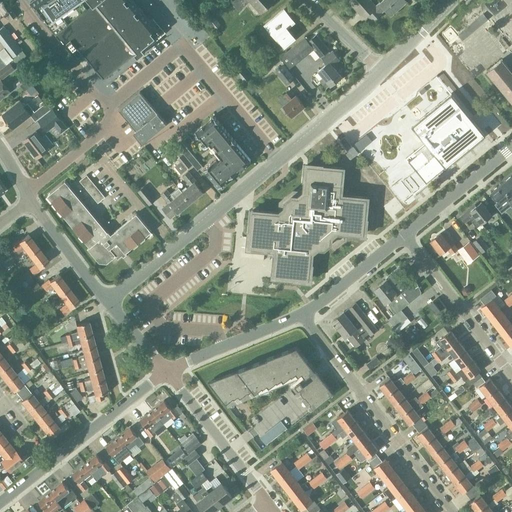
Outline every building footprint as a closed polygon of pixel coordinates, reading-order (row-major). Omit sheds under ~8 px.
[(33,0),(31,2),(46,23),(77,60),(84,55),(104,79),(135,53),(138,57),(146,51),(142,47),(160,32),(133,0),(33,0)] [(239,11),(250,1),(261,13),(275,1),(274,0),(231,0),(231,1),(239,11)] [(382,0),(381,2),(380,1),(376,6),(370,0),(347,0),(364,18),(367,15),(373,22),(387,9),(391,14),(406,0),(382,0)] [(12,10),(6,14),(11,20),(16,17),(12,10)] [(282,11),(271,21),(281,33),(277,36),(285,46),(294,38),(286,28),(294,22),(287,14),(286,15),(282,11)] [(481,14),(458,36),(463,41),(486,20),(481,14)] [(207,22),(214,30),(221,24),(214,16),(207,22)] [(4,48),(13,60),(14,59),(13,57),(23,50),(4,26),(0,29),(0,42),(4,48)] [(286,53),(280,58),(288,69),(294,64),(296,65),(314,50),(320,58),(321,57),(323,59),(322,59),(326,64),(319,71),(324,77),(319,81),(325,88),(330,84),(331,85),(342,76),(333,66),(340,60),(333,50),(330,52),(329,51),(330,50),(317,34),(310,40),(306,36),(286,53)] [(0,58),(6,65),(9,62),(10,62),(13,60),(4,48),(0,51),(0,58)] [(511,70),(511,71),(502,59),(487,71),(511,101),(511,70)] [(9,62),(6,65),(0,69),(0,77),(2,79),(15,69),(10,62),(9,62)] [(255,77),(243,62),(231,72),(244,86),(255,77)] [(295,78),(284,64),(275,71),(286,85),(295,78)] [(0,80),(0,99),(10,92),(0,80)] [(247,89),(252,94),(255,91),(255,87),(253,84),(247,89)] [(140,89),(117,106),(141,139),(164,122),(140,89)] [(283,106),(284,106),(292,116),(305,106),(297,95),(296,96),(291,90),(278,100),(283,106)] [(426,183),(479,140),(465,123),(472,118),(451,93),(418,121),(425,128),(418,134),(428,145),(413,158),(408,162),(426,183)] [(33,99),(38,105),(44,100),(39,94),(33,99)] [(28,103),(24,106),(19,101),(2,115),(14,129),(31,115),(36,121),(51,109),(47,103),(35,112),(28,103)] [(53,110),(38,121),(47,132),(55,126),(61,133),(68,128),(53,110)] [(214,116),(195,131),(207,145),(210,142),(212,145),(214,143),(218,148),(216,150),(222,157),(218,161),(217,159),(204,169),(219,187),(251,160),(214,116)] [(141,140),(144,143),(166,126),(163,122),(141,140)] [(23,141),(37,158),(49,149),(35,131),(23,141)] [(184,140),(188,145),(193,141),(189,136),(184,140)] [(177,146),(196,168),(198,171),(203,167),(181,142),(177,146)] [(358,142),(354,144),(360,151),(363,149),(358,142)] [(163,159),(169,166),(174,161),(168,154),(163,159)] [(192,165),(183,154),(177,159),(186,170),(192,165)] [(86,157),(76,165),(81,170),(91,162),(86,157)] [(266,212),(253,210),(251,230),(249,246),(263,248),(276,249),(275,266),(274,276),(292,278),(310,279),(311,266),(312,252),(315,249),(318,247),(324,248),(330,243),(331,236),(338,231),(348,232),(361,234),(365,234),(367,215),(367,208),(368,198),(355,197),(341,195),(343,182),(344,169),(326,167),(308,165),(306,179),(305,192),(299,191),(294,190),(287,196),(281,202),(280,213),(266,212)] [(182,192),(191,202),(203,192),(199,187),(201,185),(189,171),(182,177),(189,186),(182,192)] [(80,181),(98,203),(105,197),(87,175),(80,181)] [(511,175),(502,184),(511,196),(511,175)] [(65,181),(47,196),(89,247),(87,249),(99,263),(107,264),(115,257),(118,259),(151,232),(137,214),(111,234),(109,231),(107,232),(65,181)] [(138,192),(149,206),(156,200),(148,190),(151,188),(147,184),(138,192)] [(511,196),(502,184),(492,192),(501,203),(506,200),(511,207),(511,196)] [(191,202),(182,192),(178,187),(171,193),(167,189),(161,194),(169,203),(162,208),(170,218),(191,202)] [(482,223),(492,214),(482,202),(474,208),(473,207),(461,216),(466,222),(470,219),(477,228),(482,223)] [(27,229),(7,245),(58,310),(59,310),(62,313),(61,313),(81,382),(37,417),(52,435),(103,394),(98,375),(103,374),(84,307),(83,307),(75,297),(78,294),(27,229)] [(446,232),(443,235),(441,233),(431,240),(441,253),(447,248),(452,255),(458,251),(468,264),(480,255),(470,242),(459,250),(446,232)] [(473,242),(481,253),(488,248),(480,237),(473,242)] [(388,275),(390,278),(410,302),(422,292),(400,266),(388,275)] [(410,302),(390,278),(388,280),(387,279),(375,289),(387,302),(388,301),(397,312),(390,318),(397,327),(408,318),(401,310),(410,302)] [(425,278),(418,283),(420,287),(428,283),(425,278)] [(489,317),(500,309),(493,299),(496,296),(492,290),(480,298),(485,305),(482,307),(489,317)] [(341,330),(343,333),(349,328),(354,323),(358,328),(363,324),(366,328),(373,323),(370,319),(362,309),(356,302),(344,311),(333,320),(341,330)] [(433,302),(428,306),(436,315),(441,311),(433,302)] [(500,309),(489,317),(497,326),(507,318),(500,309)] [(511,322),(511,323),(507,318),(497,326),(504,337),(511,330),(511,322)] [(378,328),(373,323),(366,328),(363,324),(358,328),(354,323),(349,328),(343,333),(346,336),(347,335),(356,346),(378,328)] [(451,330),(440,338),(436,341),(440,347),(438,349),(431,353),(435,358),(436,357),(438,355),(439,356),(441,354),(459,340),(451,330)] [(5,342),(10,353),(23,348),(19,337),(5,342)] [(396,339),(393,345),(398,348),(402,342),(396,339)] [(436,357),(435,358),(439,363),(445,358),(452,353),(456,358),(466,350),(459,340),(441,354),(439,356),(438,355),(436,357)] [(66,341),(50,345),(51,352),(67,348),(66,341)] [(209,382),(226,404),(226,403),(233,398),(234,398),(238,395),(240,398),(248,392),(249,393),(253,389),(255,392),(262,386),(263,387),(267,383),(269,386),(277,380),(277,381),(282,377),(284,380),(291,374),(292,375),(296,372),(298,375),(302,372),(305,375),(295,383),(313,408),(314,409),(333,393),(297,346),(209,382)] [(413,352),(416,356),(421,352),(417,348),(412,351),(413,352)] [(466,350),(456,358),(463,368),(474,360),(466,350)] [(376,356),(367,362),(372,368),(380,362),(376,356)] [(453,375),(451,377),(455,382),(460,378),(462,376),(469,387),(474,383),(470,378),(471,378),(478,372),(481,370),(474,360),(463,368),(456,373),(457,374),(454,376),(453,375)] [(424,367),(427,371),(433,366),(434,366),(431,361),(429,363),(424,367)] [(401,377),(394,383),(390,377),(380,385),(388,395),(398,387),(405,382),(414,375),(421,369),(418,364),(410,370),(412,372),(402,379),(401,377)] [(486,381),(478,372),(471,378),(470,378),(474,383),(477,388),(480,386),(486,381)] [(414,375),(405,382),(406,384),(415,377),(414,375)] [(490,378),(486,381),(480,386),(487,396),(498,388),(490,378)] [(441,387),(447,389),(449,383),(443,381),(441,387)] [(409,402),(405,397),(395,404),(402,414),(436,388),(434,386),(427,391),(427,392),(418,399),(416,397),(409,402)] [(405,397),(398,387),(388,395),(395,404),(405,397)] [(439,392),(436,388),(402,414),(410,424),(412,423),(420,417),(416,412),(423,406),(422,404),(431,397),(432,398),(439,392)] [(498,388),(487,396),(495,405),(505,398),(498,388)] [(511,406),(505,398),(495,405),(500,413),(502,415),(511,407),(511,406)] [(469,406),(473,412),(482,405),(478,399),(469,406)] [(164,400),(152,409),(159,418),(167,411),(171,408),(164,400)] [(511,422),(511,407),(502,415),(496,419),(501,425),(506,421),(509,425),(511,422)] [(159,418),(152,409),(140,419),(147,428),(145,430),(151,437),(156,433),(155,431),(164,425),(159,419),(159,418)] [(346,428),(356,420),(348,410),(338,418),(346,428)] [(427,426),(420,417),(412,423),(419,432),(427,426)] [(435,436),(425,443),(433,453),(442,445),(439,441),(446,435),(445,433),(456,425),(457,426),(462,422),(459,418),(453,422),(442,431),(435,436)] [(483,425),(485,428),(495,421),(493,418),(483,425)] [(473,428),(480,423),(478,419),(470,424),(473,428)] [(280,420),(260,436),(266,443),(286,427),(280,420)] [(356,420),(346,428),(335,436),(333,433),(327,438),(331,444),(341,436),(343,438),(350,433),(353,438),(363,430),(356,420)] [(442,431),(453,422),(451,420),(440,428),(442,431)] [(485,428),(487,431),(493,427),(497,424),(495,421),(485,428)] [(511,422),(509,425),(511,428),(511,431),(506,436),(508,438),(498,445),(500,447),(510,440),(511,439),(511,438),(511,422)] [(427,426),(419,432),(418,434),(425,443),(435,436),(427,426)] [(131,427),(118,437),(129,450),(135,446),(137,445),(139,447),(144,443),(138,435),(137,435),(131,427)] [(480,437),(487,431),(485,428),(477,434),(480,437)] [(307,433),(312,439),(317,435),(312,429),(307,433)] [(370,439),(363,430),(353,438),(360,446),(370,439)] [(195,449),(202,444),(194,433),(181,443),(190,454),(195,449)] [(442,445),(433,453),(440,463),(474,436),(471,433),(463,439),(464,440),(459,444),(458,442),(447,451),(442,445)] [(492,438),(490,435),(483,441),(485,444),(492,438)] [(474,436),(440,463),(447,472),(457,465),(454,461),(459,457),(455,452),(458,450),(460,453),(469,446),(466,443),(474,437),(474,436)] [(129,450),(118,437),(106,447),(113,455),(113,456),(119,464),(132,454),(129,450)] [(331,444),(327,438),(320,443),(324,449),(331,444)] [(377,448),(370,439),(360,446),(367,455),(374,450),(377,448)] [(511,443),(510,440),(500,447),(500,448),(502,451),(511,443)] [(0,461),(15,450),(8,441),(0,446),(0,451),(1,453),(0,454),(0,461)] [(346,447),(351,454),(359,448),(353,441),(346,447)] [(183,459),(187,455),(180,446),(164,459),(171,469),(183,459)] [(457,465),(447,472),(455,482),(487,457),(489,456),(481,447),(469,456),(473,461),(478,457),(480,460),(471,467),(469,465),(462,470),(457,465)] [(502,451),(500,448),(494,452),(497,457),(504,453),(502,451)] [(195,449),(183,459),(188,465),(200,455),(195,449)] [(22,459),(15,450),(0,461),(0,468),(1,468),(1,469),(6,465),(9,470),(13,468),(12,467),(22,459)] [(382,462),(374,450),(367,455),(365,456),(374,468),(376,467),(382,462)] [(301,458),(305,464),(312,459),(307,453),(301,458)] [(348,453),(341,457),(345,462),(339,467),(340,469),(352,459),(348,453)] [(84,464),(93,475),(99,470),(103,476),(111,469),(105,461),(104,463),(97,454),(84,464)] [(345,462),(341,457),(335,462),(339,467),(345,462)] [(487,457),(455,482),(463,492),(464,491),(472,484),(469,480),(479,472),(478,470),(484,466),(485,467),(491,462),(487,457)] [(294,463),(296,466),(299,469),(305,464),(301,458),(294,463)] [(155,482),(171,469),(163,459),(147,471),(155,482)] [(386,459),(382,462),(376,467),(383,477),(393,469),(386,459)] [(280,479),(290,471),(282,461),(272,469),(280,479)] [(93,475),(84,464),(73,473),(80,482),(77,484),(83,492),(89,487),(83,480),(85,478),(88,481),(94,476),(93,475)] [(291,468),(298,478),(303,475),(295,465),(291,468)] [(493,478),(501,472),(496,465),(488,471),(493,478)] [(118,471),(127,483),(133,478),(123,466),(118,471)] [(336,474),(343,483),(351,477),(344,468),(336,474)] [(401,479),(393,469),(383,477),(391,487),(401,479)] [(127,483),(118,471),(111,476),(122,489),(128,484),(127,483)] [(202,471),(196,476),(203,484),(209,479),(202,471)] [(290,471),(280,479),(287,488),(297,480),(293,474),(290,471)] [(322,472),(316,477),(320,484),(327,479),(322,472)] [(479,494),(504,476),(501,472),(493,478),(477,490),(473,484),(472,484),(464,491),(471,501),(480,494),(479,494)] [(165,476),(150,488),(156,497),(164,490),(171,484),(165,476)] [(203,484),(196,476),(190,480),(197,489),(203,484)] [(320,484),(316,477),(309,482),(314,489),(320,484)] [(0,485),(3,490),(9,486),(4,479),(0,481),(0,485)] [(401,479),(391,487),(398,496),(408,489),(401,479)] [(301,486),(297,480),(287,488),(294,498),(308,487),(305,483),(301,486)] [(51,491),(64,507),(77,496),(71,489),(70,490),(63,481),(51,491)] [(370,482),(357,492),(362,498),(375,488),(370,482)] [(207,490),(219,506),(231,496),(221,483),(215,488),(213,485),(207,490)] [(144,490),(140,485),(134,490),(138,495),(144,490)] [(178,493),(183,499),(189,494),(182,485),(175,490),(178,493)] [(308,487),(294,498),(302,508),(305,506),(312,500),(305,491),(309,488),(308,487)] [(211,511),(219,506),(207,490),(205,488),(193,496),(197,501),(205,511),(211,511)] [(416,498),(408,489),(398,496),(405,506),(416,498)] [(494,499),(504,491),(502,489),(493,496),(494,499)] [(57,511),(64,507),(51,491),(38,501),(45,509),(43,511),(44,511),(57,511)] [(488,504),(478,511),(477,511),(493,511),(491,509),(498,504),(497,502),(507,495),(504,491),(494,499),(495,499),(488,504)] [(92,493),(85,499),(93,509),(100,503),(92,493)] [(182,511),(192,511),(183,499),(178,493),(174,496),(174,499),(177,503),(176,504),(182,511)] [(480,494),(471,501),(470,502),(478,511),(488,504),(480,494)] [(133,500),(142,511),(152,511),(148,506),(146,507),(139,497),(138,496),(133,500)] [(416,498),(405,506),(410,511),(417,511),(423,508),(416,498)] [(93,509),(85,499),(74,508),(77,511),(92,511),(94,511),(92,509),(93,509)] [(132,511),(142,511),(133,500),(127,505),(132,511)] [(313,500),(312,500),(305,506),(308,511),(317,504),(313,500)] [(385,501),(372,511),(384,511),(390,508),(385,501)] [(338,506),(342,511),(344,511),(349,508),(345,502),(338,506)]
